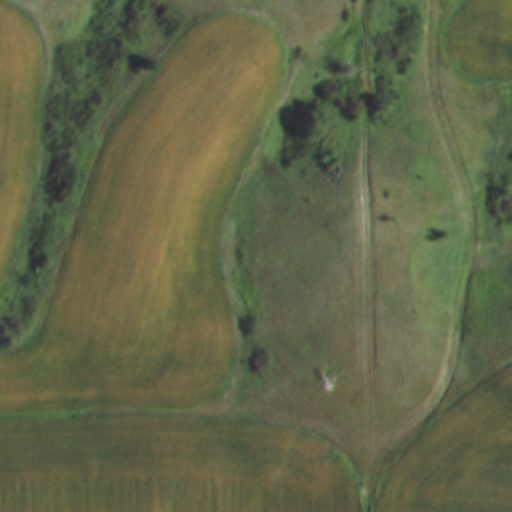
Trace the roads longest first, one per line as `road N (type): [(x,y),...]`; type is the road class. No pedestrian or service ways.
road 1 (track): [(366,511),(380,447),(426,418),(449,383),(467,292),(468,190),(433,84),(433,0)]
road 2 (track): [(380,447),(258,414),(0,414)]
